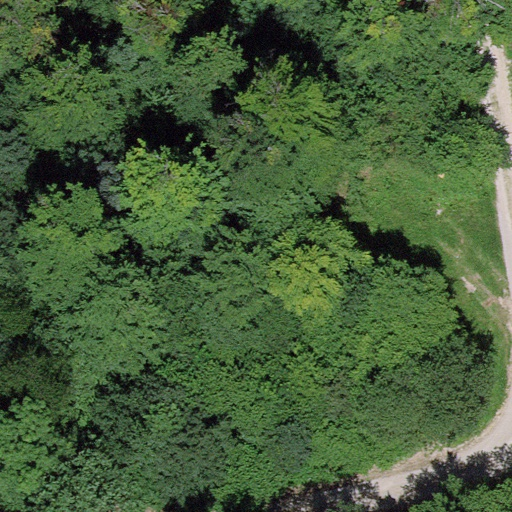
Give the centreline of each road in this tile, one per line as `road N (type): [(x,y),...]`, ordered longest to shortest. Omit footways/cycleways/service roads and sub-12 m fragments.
road 1 (track): [(148,511),(463,456),(511,422)]
road 2 (track): [(511,225),(471,0)]
